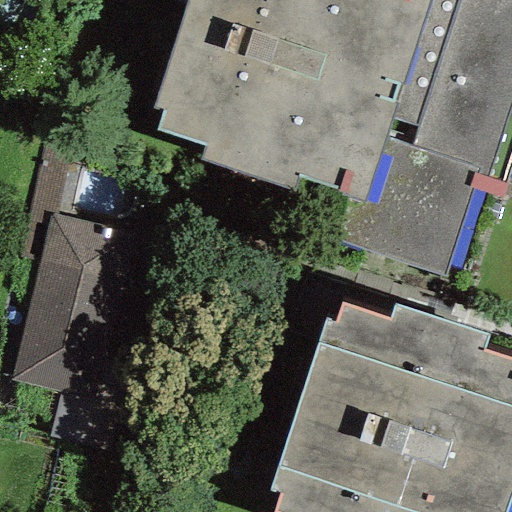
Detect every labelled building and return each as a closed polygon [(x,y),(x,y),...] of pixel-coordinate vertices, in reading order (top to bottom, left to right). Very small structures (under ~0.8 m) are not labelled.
[(184,0),(151,104),(166,108),(163,118),(209,133),(202,154),(358,204),(361,196),(380,135),(386,120),(424,0),(184,0)] [(511,0),(424,0),(386,120),(511,160),(511,0)] [(511,177),(380,135),(361,196),(358,204),(345,244),(476,286),(511,177)] [(132,232),(51,212),(9,380),(90,400),(132,232)] [(488,329),(394,299),(389,314),(341,298),(334,318),(325,315),(269,487),(280,490),(274,508),(286,511),(503,511),(511,486),(511,352),(484,343),(488,329)]
